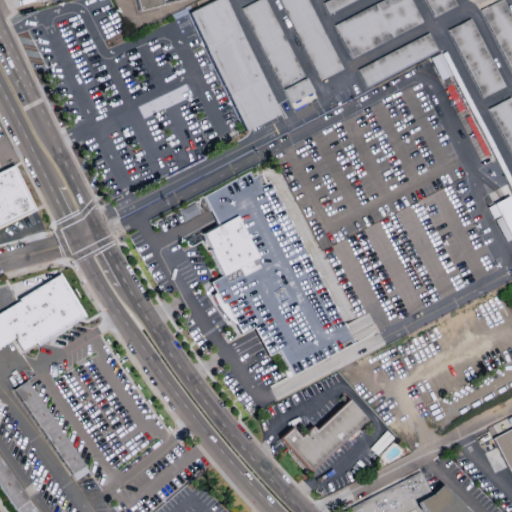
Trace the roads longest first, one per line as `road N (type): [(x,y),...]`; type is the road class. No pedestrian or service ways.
road 1 (primary): [(82,230),(83,255),(129,331),(274,511)]
road 2 (primary): [(305,511),(193,386),(127,282)]
road 3 (primary): [(60,187),(0,63)]
